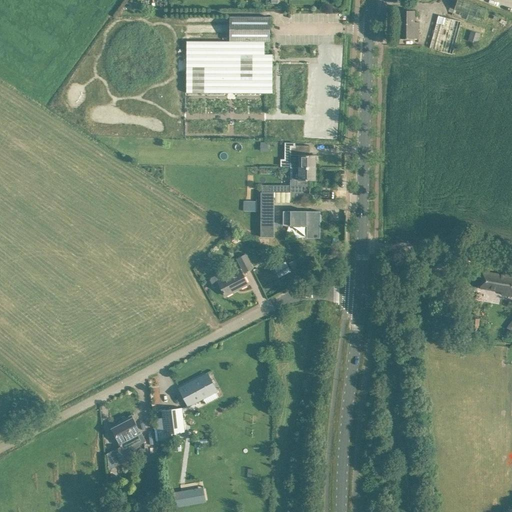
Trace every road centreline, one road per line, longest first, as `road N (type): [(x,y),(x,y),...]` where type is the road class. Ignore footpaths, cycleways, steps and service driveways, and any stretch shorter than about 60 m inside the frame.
road 1 (unclassified): [(359,295),(305,293),(268,307),(0,452)]
road 2 (secondary): [(359,295),(374,0)]
road 3 (secondary): [(341,511),(359,295)]
